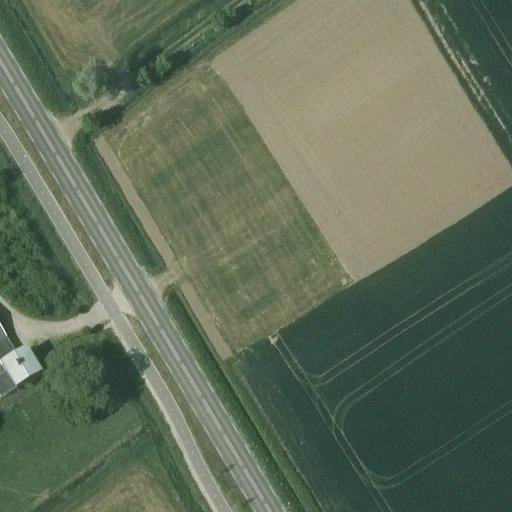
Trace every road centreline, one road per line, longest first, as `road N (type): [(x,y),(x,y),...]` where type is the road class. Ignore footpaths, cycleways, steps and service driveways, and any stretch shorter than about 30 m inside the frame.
road 1 (secondary): [(261,511),(0,77)]
road 2 (track): [(35,137),(237,0)]
